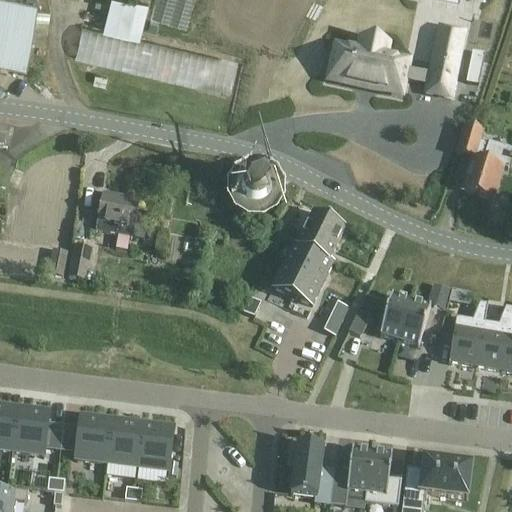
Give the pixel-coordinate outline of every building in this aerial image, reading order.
[(0,0),(0,61),(26,67),(30,45),(37,10),(38,0),(0,0)] [(119,0),(110,0),(102,32),(127,38),(139,41),(141,34),(143,28),(145,21),(149,6),(137,3),(136,4),(119,0)] [(342,44),(336,79),(402,91),(404,81),(425,84),(425,90),(453,94),(461,32),(433,28),(427,70),(406,67),(408,55),(387,51),(388,42),(364,38),(362,47),(342,44)] [(93,85),(105,88),(108,79),(96,75),(93,85)] [(0,148),(7,150),(10,129),(0,127),(0,148)] [(491,202),(497,183),(501,170),(507,172),(511,157),(511,152),(481,143),(484,134),(465,128),(457,155),(473,161),(463,193),(491,202)] [(241,202),(243,204),(245,206),(248,208),(251,209),(253,209),(256,210),(259,209),(262,208),(265,207),(267,205),(269,203),(271,201),(272,198),(273,195),(273,192),(273,190),(272,187),(271,184),(270,181),(268,179),(265,178),(263,176),(260,175),(257,175),(254,175),(251,175),(248,176),(246,178),(244,180),(242,182),(240,185),(239,187),(238,190),(238,193),(239,196),(240,199),(241,202)] [(145,228),(135,226),(139,205),(122,201),(123,198),(103,194),(102,198),(102,197),(95,233),(143,242),(145,228)] [(297,247),(293,245),(292,246),(312,255),(332,265),(333,264),(329,262),(345,229),(312,213),(297,247)] [(292,246),(282,268),(302,278),(312,255),(292,246)] [(69,281),(93,286),(95,275),(85,273),(89,252),(75,249),(69,281)] [(49,276),(63,279),(68,256),(53,253),(49,276)] [(312,255),(302,278),(322,287),(332,265),(312,255)] [(272,290),(292,300),(302,278),(282,268),(272,290)] [(302,278),(292,300),(312,309),(322,287),(302,278)] [(427,306),(445,310),(446,301),(468,306),(471,292),(431,284),(427,306)] [(399,343),(411,304),(393,298),(393,297),(392,297),(379,339),(381,339),(381,338),(399,343)] [(243,315),(254,320),(261,305),(250,300),(243,315)] [(323,334),(335,339),(348,310),(337,304),(323,334)] [(429,309),(411,304),(399,343),(417,349),(417,350),(418,350),(430,308),(429,308),(429,309)] [(456,320),(448,366),(476,370),(484,324),(487,306),(479,305),(472,323),(456,320)] [(484,324),(476,370),(504,375),(511,322),(511,310),(505,309),(498,327),(484,324)] [(348,332),(360,338),(369,318),(357,312),(348,332)] [(369,367),(381,372),(386,360),(373,356),(369,367)] [(381,372),(393,377),(398,366),(386,361),(381,372)] [(0,405),(0,454),(10,455),(16,408),(0,405)] [(16,408),(10,455),(45,460),(46,452),(49,426),(51,412),(16,408)] [(74,455),(73,464),(104,468),(110,420),(79,416),(77,429),(74,455)] [(110,420),(104,468),(136,472),(142,424),(110,420)] [(142,424),(136,472),(138,472),(166,476),(168,476),(169,476),(171,465),(175,428),(142,424)] [(290,498),(315,501),(315,506),(329,508),(333,476),(320,474),(323,450),(297,447),(296,452),(291,452),(289,469),(294,469),(290,498)] [(352,452),(346,494),(348,495),(348,494),(366,496),(364,506),(365,506),(372,455),(353,453),(353,452),(352,452)] [(390,457),(372,455),(365,506),(398,510),(401,483),(388,482),(392,457),(390,456),(390,457)] [(408,473),(402,511),(420,511),(423,495),(465,501),(470,468),(424,462),(423,475),(408,473)] [(47,492),(47,494),(55,494),(56,482),(48,481),(47,492)] [(56,482),(55,494),(63,496),(64,483),(56,482)] [(0,490),(0,511),(12,511),(14,503),(25,505),(27,496),(16,494),(16,493),(0,490)] [(126,490),(124,503),(132,504),(134,491),(126,490)] [(134,491),(132,504),(140,505),(142,492),(134,491)] [(54,496),(53,508),(61,509),(62,497),(54,496)]
